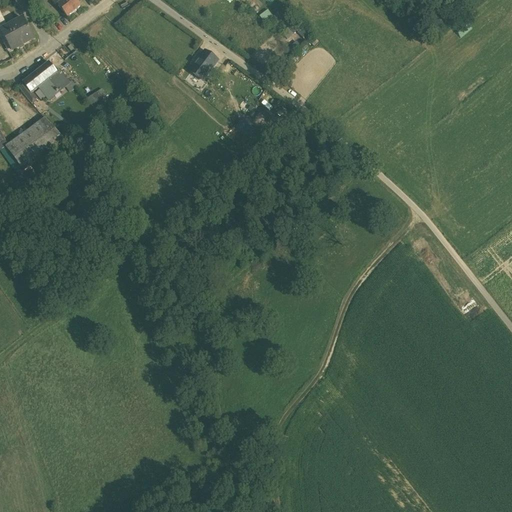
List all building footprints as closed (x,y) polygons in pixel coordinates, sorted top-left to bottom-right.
[(80,7),(74,0),(65,0),(63,2),(57,6),(67,18),(80,7)] [(4,31),(0,32),(11,52),(34,39),(24,20),(8,28),(4,31)] [(216,62),(205,54),(197,65),(199,67),(197,70),(205,76),(216,62)] [(202,81),(196,76),(195,78),(192,76),(193,74),(196,71),(191,67),(194,63),(190,60),(177,75),(186,83),(190,77),(193,79),(192,80),(198,85),(202,81)] [(50,65),(49,63),(39,71),(47,81),(57,73),(56,73),(50,65)] [(59,71),(53,63),(50,65),(56,73),(59,71)] [(205,76),(197,70),(196,71),(193,74),(196,76),(202,81),(205,76)] [(47,81),(39,71),(31,77),(40,87),(47,81)] [(40,87),(39,88),(49,100),(70,84),(59,71),(56,73),(57,73),(47,81),(40,87)] [(40,87),(31,77),(23,83),(23,84),(31,94),(32,93),(39,88),(40,87)] [(31,94),(23,84),(18,88),(32,105),(37,100),(32,93),(31,94)] [(45,119),(5,148),(23,172),(65,142),(45,119)]
